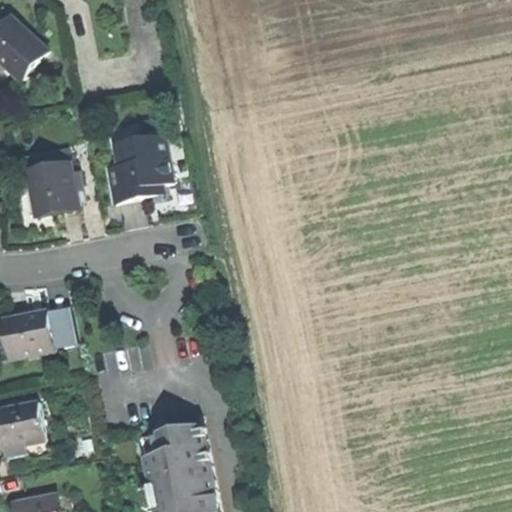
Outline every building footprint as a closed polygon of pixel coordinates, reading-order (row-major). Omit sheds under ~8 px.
[(0,59),(1,61),(26,82),(53,51),(16,19),(1,36),(0,37),(0,59)] [(113,169),(120,203),(148,197),(146,187),(164,184),(178,181),(169,134),(120,144),(125,167),(113,169)] [(30,159),(33,171),(75,161),(73,149),(30,159)] [(63,213),(86,207),(83,192),(78,173),(75,161),(33,171),(29,172),(40,219),(63,213)] [(84,172),(78,173),(83,192),(89,190),(84,172)] [(166,194),(164,184),(146,187),(148,197),(158,195),(166,194)] [(11,320),(21,361),(60,352),(51,311),(31,315),(11,320)] [(28,446),(50,442),(43,405),(0,414),(0,425),(1,431),(5,451),(7,450),(28,446)] [(223,511),(218,483),(212,484),(209,469),(215,468),(207,426),(158,436),(162,457),(150,459),(158,497),(160,511),(223,511)] [(146,438),(150,459),(162,457),(158,436),(146,438)] [(30,455),(28,446),(7,450),(9,459),(30,455)] [(212,484),(218,483),(215,468),(209,469),(212,484)] [(58,511),(55,496),(15,504),(16,511),(58,511)]
